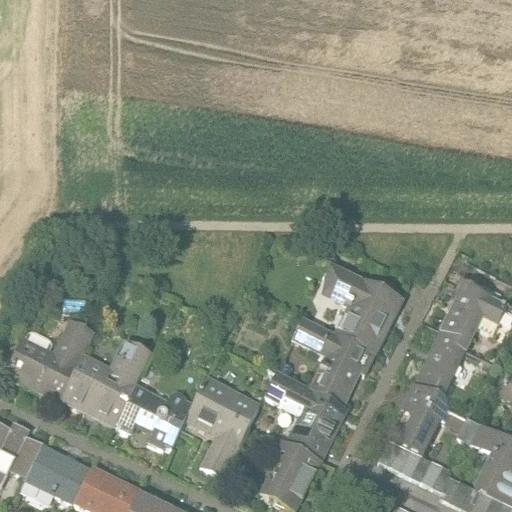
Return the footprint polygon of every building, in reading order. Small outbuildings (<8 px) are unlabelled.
[(393,351),(320,315),(306,345),(339,361),(326,387),(366,406),(393,351)] [(511,359),(511,354),(457,326),(430,380),(472,401),(488,370),(503,377),(511,359)] [(44,402),(16,389),(0,421),(0,424),(53,450),(75,406),(87,381),(61,368),(44,402)] [(326,387),(293,370),(282,394),(314,410),(299,440),(334,458),(351,425),(356,427),(366,406),(326,387)] [(472,401),(430,380),(404,434),(446,455),(472,401)] [(100,418),(75,406),(53,450),(106,476),(107,473),(127,433),(142,401),(115,388),(100,418)] [(299,440),(267,425),(256,447),(290,465),(275,495),(310,511),(313,511),(339,460),(334,458),(299,440)] [(250,455),(197,429),(185,454),(175,473),(206,489),(195,511),(222,511),(239,479),(250,455)] [(160,449),(127,433),(107,473),(113,476),(112,479),(122,484),(126,476),(143,484),(139,493),(154,501),(156,498),(161,501),(175,473),(185,454),(177,450),(177,448),(176,446),(174,443),(171,441),(167,441),(165,442),(162,445),(160,449)] [(446,455),(404,434),(389,462),(401,468),(394,481),(383,476),(377,487),(384,491),(414,506),(430,475),(440,480),(451,458),(446,455)] [(17,511),(29,511),(42,487),(26,479),(30,471),(14,462),(10,471),(0,465),(0,511),(10,511),(12,509),(17,511)] [(511,511),(511,487),(474,468),(462,490),(498,509),(496,511),(511,511)] [(88,511),(89,511),(42,487),(29,511),(88,511)] [(310,511),(275,495),(267,491),(257,511),(310,511)] [(426,511),(414,506),(384,491),(373,511),(426,511)]
